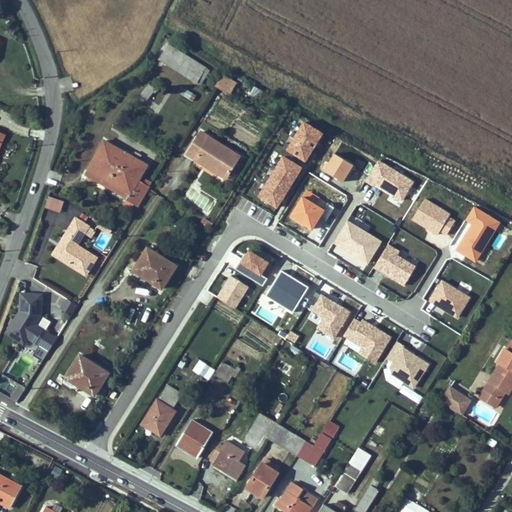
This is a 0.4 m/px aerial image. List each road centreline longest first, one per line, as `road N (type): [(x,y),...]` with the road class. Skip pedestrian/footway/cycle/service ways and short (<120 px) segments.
road 1 (residential): [(88,459),(231,233),(267,232),(388,309),(411,314)]
road 2 (tertiary): [(0,281),(44,163),(53,110),(47,60),(19,0)]
